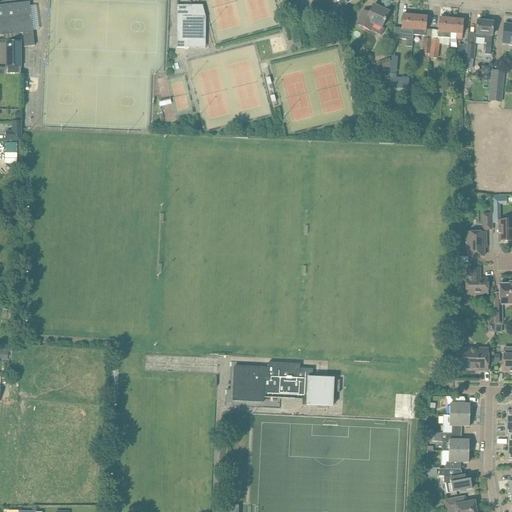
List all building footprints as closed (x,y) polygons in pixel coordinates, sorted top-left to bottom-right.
[(340,0),(337,3),(340,6),(342,8),(346,5),(352,0),(340,0)] [(29,2),(0,5),(0,35),(2,36),(2,39),(22,37),(22,33),(23,33),(25,47),(34,46),(34,37),(33,31),(30,7),(30,4),(29,2)] [(359,20),(357,24),(370,30),(373,24),(381,28),(384,22),(389,13),(374,6),(374,5),(369,14),(363,11),(359,20)] [(177,32),(177,48),(189,48),(189,40),(200,40),(200,22),(200,17),(194,17),(192,17),(192,6),(191,6),(190,6),(178,6),(177,6),(177,19),(177,32)] [(336,10),(325,18),(330,24),(330,25),(341,16),(336,10)] [(401,29),(401,34),(407,35),(413,35),(413,30),(415,16),(403,15),(402,25),(401,29)] [(413,35),(419,36),(425,36),(426,29),(427,17),(415,16),(414,30),(413,30),(413,35)] [(437,38),(437,40),(440,41),(440,44),(449,45),(450,39),(449,39),(451,20),(439,18),(438,28),(438,31),(437,38)] [(451,20),(449,39),(450,39),(450,34),(456,34),(456,40),(462,40),(463,31),(464,21),(451,20)] [(326,22),(318,28),(321,32),(329,26),(326,22)] [(476,35),(476,39),(485,39),(484,43),(486,44),(485,51),(491,51),(491,48),(491,45),(492,40),(492,33),(493,23),(477,22),(476,32),(476,35)] [(503,34),(502,44),(511,45),(511,25),(504,24),(503,34)] [(300,38),(293,40),(295,48),(302,47),(300,38)] [(424,39),(422,54),(429,54),(430,40),(424,39)] [(432,40),(430,59),(438,59),(440,44),(440,41),(437,40),(432,40)] [(21,42),(6,42),(6,67),(8,67),(19,67),(21,67),(21,42)] [(467,46),(466,67),(473,68),(475,46),(467,46)] [(493,72),(490,101),(502,102),(504,73),(493,72)] [(390,76),(388,90),(408,92),(409,78),(396,77),(396,74),(390,73),(390,76)] [(12,132),(6,132),(6,141),(21,142),(21,121),(12,121),(12,132)] [(500,203),(491,204),(491,206),(492,218),(501,218),(500,206),(500,203)] [(491,216),(482,216),(482,217),(482,222),(483,230),(485,230),(492,230),(491,216)] [(511,220),(498,221),(498,232),(499,242),(511,241),(511,220)] [(467,242),(465,243),(466,247),(467,248),(468,257),(484,257),(483,241),(486,241),(485,233),(467,233),(467,242)] [(467,280),(466,280),(466,295),(488,294),(487,279),(478,279),(478,277),(480,277),(480,269),(478,269),(470,269),(466,269),(467,280)] [(494,318),(493,325),(503,325),(502,304),(511,304),(511,284),(500,285),(500,294),(494,294),(494,318)] [(504,355),(503,372),(511,371),(511,348),(504,348),(504,355)] [(460,349),(460,369),(477,369),(477,371),(488,371),(488,349),(460,349)] [(234,367),(233,401),(263,402),(263,397),(280,398),(304,399),(304,405),(332,406),(334,379),(312,378),(313,369),(300,369),(300,364),(268,363),(268,368),(234,367)] [(25,381),(10,381),(9,398),(16,398),(16,418),(24,418),(24,419),(34,419),(34,418),(41,418),(41,400),(25,400),(25,381)] [(452,398),(446,397),(448,405),(450,405),(450,416),(470,416),(470,405),(462,405),(462,398),(452,398)] [(443,416),(443,433),(445,433),(452,434),(452,427),(461,427),(469,427),(470,416),(450,416),(443,416)] [(427,433),(427,442),(441,442),(441,433),(427,433)] [(449,441),(449,451),(469,452),(469,441),(451,440),(449,441)] [(27,461),(27,450),(12,450),(12,472),(26,472),(26,476),(31,476),(31,488),(40,488),(40,461),(27,461)] [(446,466),(445,469),(451,470),(451,463),(469,463),(469,452),(449,451),(449,462),(447,462),(446,466)] [(439,469),(439,477),(444,477),(444,484),(445,484),(447,494),(452,493),(460,491),(460,493),(465,492),(464,490),(472,489),(470,480),(466,480),(465,476),(462,476),(458,476),(458,470),(451,470),(445,469),(444,469),(439,469)] [(451,499),(445,500),(446,511),(454,511),(457,511),(456,511),(478,511),(477,508),(475,508),(474,502),(466,503),(464,497),(451,499)]
